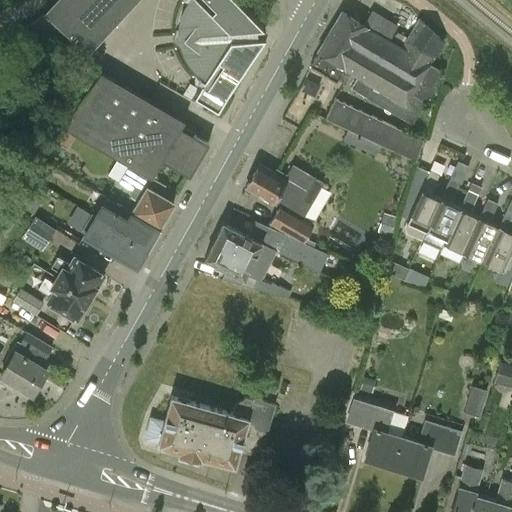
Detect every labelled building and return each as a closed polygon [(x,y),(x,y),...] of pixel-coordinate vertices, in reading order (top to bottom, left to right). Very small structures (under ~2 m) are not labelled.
[(54,0),(43,13),(87,54),(137,0),(54,0)] [(196,70),(205,77),(194,96),(218,110),(264,32),(263,27),(263,23),(259,20),(238,0),(190,0),(186,5),(182,16),(179,27),(180,39),(183,51),(188,61),(196,70)] [(382,36),(359,75),(356,78),(352,87),(412,124),(435,86),(432,84),(440,70),(430,63),(444,41),(419,18),(411,7),(397,0),(361,0),(357,10),(408,34),(406,37),(398,32),(391,41),(382,36)] [(318,50),(310,65),(336,81),(337,78),(344,83),(352,71),(359,75),(382,36),(341,12),(318,50)] [(100,71),(61,124),(52,139),(66,147),(74,132),(130,164),(151,176),(162,159),(189,175),(208,143),(181,126),(185,120),(100,71)] [(422,139),(334,98),(325,118),(348,128),(343,139),(391,162),(396,152),(416,160),(422,139)] [(35,159),(24,177),(34,183),(45,166),(35,159)] [(440,197),(422,240),(440,248),(443,243),(460,206),(452,202),(454,197),(453,197),(459,183),(461,184),(469,165),(457,160),(440,197)] [(246,180),(248,183),(246,186),(278,205),(268,223),(302,242),(313,223),(302,216),(321,182),(293,165),(287,175),(276,169),(274,172),(259,163),(258,166),(255,166),(252,170),(254,173),(252,176),(249,176),(246,180)] [(151,176),(130,164),(119,182),(133,190),(130,195),(138,200),(130,213),(157,228),(173,202),(159,194),(165,185),(151,176)] [(421,188),(406,220),(404,226),(406,232),(422,240),(440,197),(432,193),(434,188),(433,187),(439,174),(429,169),(421,188)] [(34,183),(24,177),(10,198),(33,212),(40,202),(27,194),(34,183)] [(460,206),(443,243),(464,252),(479,217),(469,212),(480,188),(470,184),(460,206)] [(499,226),(483,261),(503,270),(511,250),(511,231),(509,230),(511,222),(511,195),(499,226)] [(479,217),(464,252),(483,261),(499,226),(489,221),(497,203),(487,198),(479,217)] [(2,203),(0,206),(0,249),(22,218),(2,203)] [(157,228),(130,213),(127,218),(102,204),(93,218),(114,230),(117,226),(136,237),(133,241),(145,249),(157,228)] [(384,213),(378,231),(392,235),(398,217),(384,213)] [(28,226),(48,239),(54,229),(34,217),(28,226)] [(114,230),(93,218),(84,234),(136,265),(145,249),(133,241),(136,237),(117,226),(114,230)] [(291,236),(268,226),(255,219),(247,234),(276,249),(319,271),(328,252),(304,241),(303,243),(291,236)] [(223,222),(214,239),(267,267),(276,249),(247,234),(223,222)] [(267,267),(214,239),(205,257),(227,268),(221,279),(253,287),(293,299),(296,294),(262,277),(267,267)] [(74,256),(69,263),(58,256),(52,266),(60,271),(56,277),(90,297),(103,274),(74,256)] [(392,261),(388,272),(426,284),(429,272),(392,261)] [(56,277),(53,282),(45,277),(38,288),(50,295),(46,301),(76,319),(83,307),(84,307),(90,297),(56,277)] [(12,300),(35,315),(43,302),(20,288),(12,300)] [(324,303),(340,310),(346,297),(330,290),(324,303)] [(52,346),(27,331),(19,344),(44,359),(52,346)] [(31,394),(46,369),(15,350),(0,375),(31,394)] [(494,382),(511,387),(511,365),(501,362),(494,382)] [(255,387),(275,393),(279,379),(259,373),(255,387)] [(471,385),(464,411),(479,415),(486,388),(471,385)] [(171,395),(164,420),(149,416),(143,439),(158,443),(157,444),(182,451),(180,457),(196,461),(198,455),(234,465),(239,449),(252,453),(262,448),(275,403),(253,397),(252,399),(246,397),(235,403),(232,413),(171,395)] [(402,436),(400,436),(407,414),(353,397),(346,421),(373,430),(364,456),(393,465),(402,436)] [(402,436),(393,465),(421,474),(430,447),(454,455),(462,431),(424,419),(417,441),(402,436)] [(465,464),(459,486),(450,511),(480,511),(484,497),(474,494),(482,469),(465,464)] [(484,497),(480,511),(509,511),(511,505),(511,503),(511,480),(502,477),(495,500),(484,497)]
